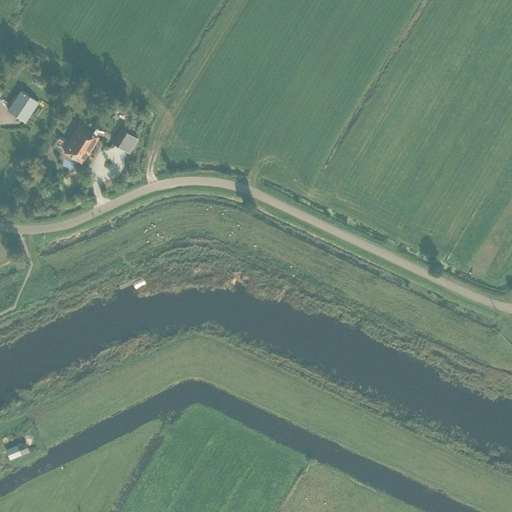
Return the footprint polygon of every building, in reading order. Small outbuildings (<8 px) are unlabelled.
[(54,90),(34,77),(22,94),(42,107),(54,90)] [(23,126),(34,107),(15,95),(3,114),(23,126)] [(88,154),(98,137),(92,133),(93,132),(80,124),(68,142),(70,143),(64,152),(81,162),(86,153),(88,154)] [(128,152),(135,141),(129,138),(131,134),(121,128),(113,142),(128,152)] [(25,441),(6,448),(10,458),(29,451),(25,441)]
